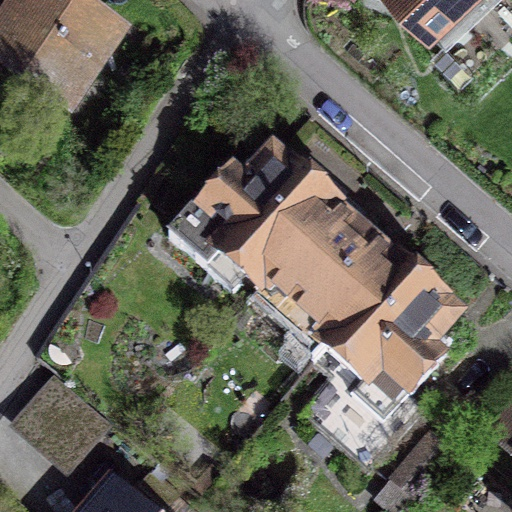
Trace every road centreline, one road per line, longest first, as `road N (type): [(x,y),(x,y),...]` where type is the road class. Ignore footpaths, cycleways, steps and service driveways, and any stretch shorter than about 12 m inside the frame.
road 1 (residential): [(239,4),(0,369)]
road 2 (residential): [(511,238),(239,4)]
